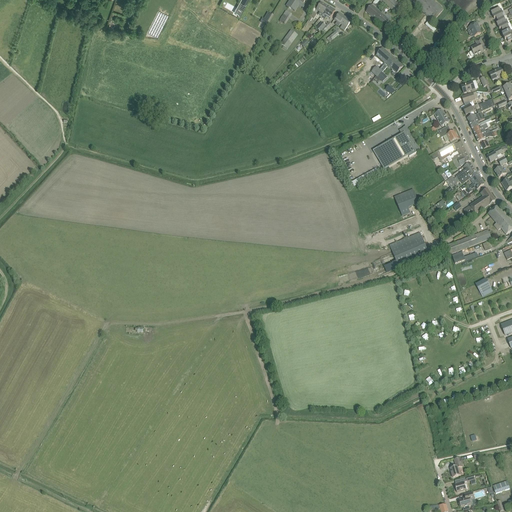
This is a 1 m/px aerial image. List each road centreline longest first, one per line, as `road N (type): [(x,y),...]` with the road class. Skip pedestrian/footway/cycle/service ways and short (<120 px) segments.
road 1 (track): [(437,257),(241,311),(108,323),(15,477)]
road 2 (track): [(0,58),(56,113),(63,146),(0,217)]
road 3 (secondary): [(441,93),(329,0)]
road 4 (secondary): [(510,208),(441,93)]
